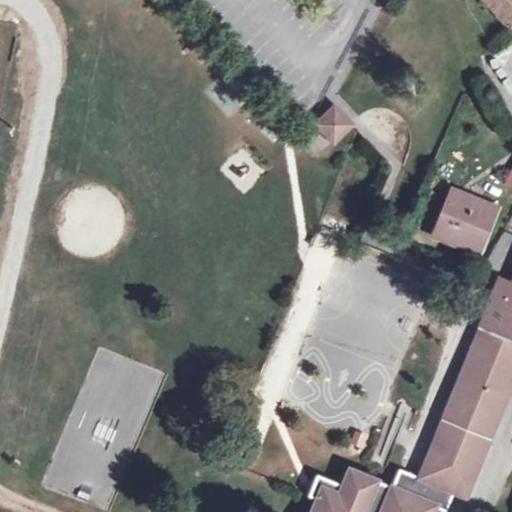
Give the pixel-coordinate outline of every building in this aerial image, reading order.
[(511,0),(481,0),(511,34),(511,0)] [(445,45),(455,42),(453,35),(423,41),(429,72),(449,68),(445,45)] [(445,45),(449,68),(460,65),(455,42),(445,45)] [(336,101),(312,123),(333,146),(357,125),(336,101)] [(300,151),(317,135),(301,117),(284,133),(300,151)] [(239,150),(219,168),(243,193),(262,175),(239,150)] [(511,166),(503,184),(511,188),(511,166)] [(494,205),(445,185),(428,228),(479,246),(494,205)] [(511,279),(510,285),(491,278),(473,329),(479,331),(481,332),(486,318),(504,325),(511,305),(511,279)] [(486,318),(481,332),(511,343),(511,305),(504,325),(486,318)] [(479,331),(444,427),(490,444),(511,380),(511,343),(481,332),(479,331)] [(490,444),(444,427),(424,485),(455,496),(469,501),(490,444)] [(449,511),(455,496),(424,485),(422,484),(421,487),(401,479),(395,497),(351,482),(345,498),(318,488),(311,509),(319,511),(449,511)]
